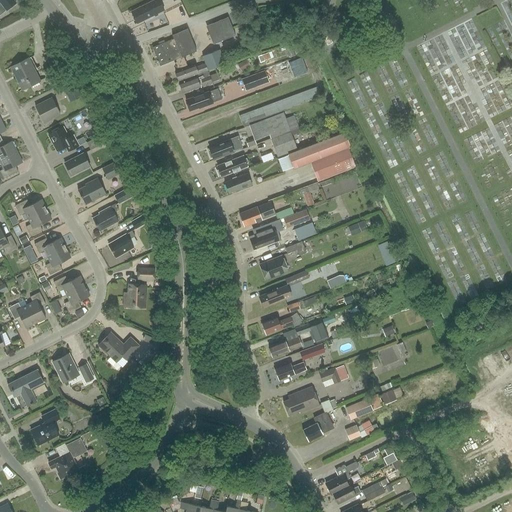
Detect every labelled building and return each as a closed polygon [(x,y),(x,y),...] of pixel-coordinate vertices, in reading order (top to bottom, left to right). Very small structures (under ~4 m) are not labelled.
[(0,0),(0,15),(7,10),(16,3),(14,0),(0,0)] [(164,10),(159,0),(154,0),(131,11),(137,24),(164,10)] [(236,35),(229,17),(206,26),(213,44),(236,35)] [(324,25),(318,28),(327,45),(333,43),(324,25)] [(177,59),(181,69),(175,71),(179,81),(226,64),(221,50),(203,56),(205,64),(198,66),(197,64),(195,65),(195,64),(187,67),(184,56),(197,51),(188,29),(172,35),(174,39),(153,47),(158,60),(157,61),(158,64),(159,63),(160,66),(177,59)] [(272,51),(260,55),(263,61),(274,57),(272,51)] [(40,84),(39,82),(40,81),(29,58),(11,67),(22,90),(31,85),(33,88),(40,84)] [(251,67),(247,59),(237,65),(242,72),(251,67)] [(43,71),(51,86),(63,80),(55,65),(43,71)] [(183,93),(212,82),(219,80),(216,73),(210,75),(208,71),(179,82),(183,93)] [(269,82),(265,71),(241,79),(246,91),(269,82)] [(71,102),(82,97),(74,80),(63,85),(71,102)] [(312,89),(315,99),(321,97),(317,87),(312,89)] [(310,101),(315,99),(312,89),(306,91),(310,101)] [(199,109),(213,103),(208,91),(185,100),(190,111),(199,108),(199,109)] [(304,103),(310,101),(306,91),(300,93),(304,103)] [(299,105),(304,103),(300,93),(295,95),(299,105)] [(293,107),(299,105),(295,95),(289,97),(293,107)] [(288,109),(293,107),(289,97),(284,99),(288,109)] [(52,98),(35,106),(44,124),(53,119),(52,118),(60,114),(52,98)] [(282,111),(288,109),(284,99),(278,101),(282,111)] [(276,113),(282,111),(278,101),(273,103),(276,113)] [(271,115),(276,113),(273,103),(267,106),(271,115)] [(265,118),(271,115),(267,106),(262,108),(265,118)] [(260,120),(265,118),(262,108),(256,110),(260,120)] [(251,112),(254,122),(260,120),(256,110),(251,112)] [(249,124),(254,122),(251,112),(245,114),(249,124)] [(263,120),(270,139),(290,132),(299,128),(294,116),(286,119),(283,113),(263,120)] [(243,126),(249,124),(245,114),(239,116),(243,126)] [(73,135),(68,138),(63,128),(50,134),(58,151),(66,146),(68,151),(79,146),(73,135)] [(290,132),(270,139),(277,157),(297,150),(290,132)] [(288,156),(293,168),(294,170),(310,163),(317,182),(355,167),(348,149),(350,149),(344,132),(288,154),(288,156)] [(90,150),(105,143),(101,136),(87,143),(90,150)] [(242,148),(237,136),(216,144),(217,145),(209,148),(213,159),(222,155),(222,158),(234,153),(234,151),(242,148)] [(0,160),(17,152),(12,141),(5,145),(2,139),(0,140),(0,160)] [(248,147),(256,144),(255,139),(246,142),(248,147)] [(263,155),(265,161),(275,157),(273,151),(263,155)] [(17,152),(0,160),(0,161),(4,169),(0,171),(4,179),(18,171),(16,166),(23,162),(17,152)] [(65,163),(71,176),(90,166),(83,153),(65,163)] [(222,177),(247,167),(243,156),(218,166),(222,177)] [(293,168),(288,156),(278,160),(282,172),(293,168)] [(108,180),(124,172),(118,161),(102,169),(108,180)] [(248,174),(237,178),(237,177),(233,178),(233,179),(225,182),(229,193),(252,185),(248,174)] [(89,184),(78,190),(86,205),(106,194),(98,178),(89,183),(89,184)] [(304,187),(309,204),(315,203),(310,185),(304,187)] [(118,203),(133,195),(129,188),(114,196),(118,203)] [(29,218),(46,209),(41,199),(30,205),(27,200),(16,206),(20,215),(26,213),(29,218)] [(262,219),(275,214),(270,202),(257,207),(239,214),(244,227),(262,220),(262,219)] [(115,204),(98,213),(99,215),(92,219),(99,232),(118,222),(113,213),(118,210),(115,204)] [(40,225),(51,219),(46,209),(29,218),(31,224),(26,227),(31,236),(43,230),(40,225)] [(288,229),(307,221),(303,211),(284,219),(288,229)] [(149,220),(145,214),(131,222),(135,228),(149,220)] [(299,239),(318,232),(314,221),(295,227),(299,239)] [(352,236),(368,229),(364,221),(348,227),(352,236)] [(8,252),(17,247),(11,235),(6,238),(0,227),(0,226),(0,249),(5,247),(8,252)] [(254,250),(273,243),(272,241),(278,239),(273,228),(259,233),(260,235),(250,239),(254,250)] [(108,244),(116,257),(134,247),(129,239),(135,236),(132,231),(108,244)] [(29,241),(26,236),(19,240),(22,245),(29,241)] [(48,257),(66,248),(61,238),(49,244),(46,238),(35,244),(39,253),(45,251),(48,257)] [(306,253),(302,242),(284,249),(287,254),(296,250),(299,256),(306,253)] [(59,263),(71,258),(66,248),(48,257),(51,263),(45,265),(50,275),(62,269),(59,263)] [(282,256),(260,265),(266,280),(288,271),(282,256)] [(137,281),(154,282),(154,268),(138,267),(137,281)] [(287,288),(309,279),(306,271),(284,280),(287,285),(287,288)] [(67,295),(85,286),(80,276),(68,282),(66,276),(54,282),(59,291),(64,289),(67,295)] [(346,282),(344,276),(340,276),(336,277),(340,285),(346,282)] [(45,291),(52,288),(49,282),(42,286),(45,291)] [(144,308),(145,284),(129,284),(129,298),(125,298),(124,307),(144,308)] [(291,297),(287,288),(287,285),(259,296),(264,308),(291,297)] [(78,301),(90,296),(85,286),(67,295),(70,301),(65,303),(69,313),(81,307),(78,301)] [(36,323),(46,318),(40,307),(46,304),(40,292),(30,297),(33,302),(27,305),(36,323)] [(302,301),(287,306),(290,312),(304,307),(302,301)] [(36,323),(27,305),(21,308),(18,303),(9,308),(15,319),(20,317),(26,328),(36,323)] [(77,318),(79,318),(85,314),(82,309),(75,313),(77,318)] [(296,313),(290,317),(278,321),(277,317),(262,323),(266,335),(293,324),(295,327),(305,323),(296,313)] [(308,325),(296,330),(298,337),(311,332),(312,334),(314,333),(312,328),(310,329),(308,325)] [(395,333),(392,326),(382,330),(385,337),(395,333)] [(113,366),(116,362),(122,356),(126,360),(139,346),(130,337),(124,344),(111,332),(98,345),(111,357),(107,360),(113,366)] [(273,358),(302,346),(299,337),(286,342),(285,341),(269,347),(273,358)] [(299,352),(303,361),(326,352),(323,343),(299,352)] [(406,352),(403,343),(397,345),(400,354),(406,352)] [(63,382),(79,374),(69,354),(53,362),(63,382)] [(279,380),(306,370),(304,363),(292,367),(290,363),(275,369),(279,380)] [(94,378),(87,364),(79,368),(86,382),(94,378)] [(335,369),(340,381),(349,378),(343,366),(335,369)] [(340,381),(335,369),(335,368),(319,374),(322,383),(332,379),(334,384),(340,381)] [(30,389),(44,382),(38,369),(8,384),(14,397),(19,394),(26,407),(37,401),(30,389)] [(289,416),(299,412),(300,414),(319,406),(311,387),(288,397),(289,400),(283,402),(289,416)] [(402,397),(399,388),(380,396),(384,405),(396,401),(395,399),(402,397)] [(350,420),(383,406),(378,394),(345,408),(350,420)] [(53,422),(60,419),(55,409),(42,416),(45,422),(31,430),(39,445),(59,435),(53,422)] [(323,434),(322,431),(328,429),(328,430),(334,428),(327,413),(326,414),(325,413),(315,418),(317,423),(303,430),(309,441),(323,434)] [(111,425),(121,421),(117,414),(108,419),(111,425)] [(355,424),(344,429),(349,440),(360,435),(355,424)] [(73,458),(87,451),(81,438),(66,445),(69,452),(49,463),(52,469),(56,467),(59,473),(58,473),(61,479),(69,475),(69,474),(78,469),(73,458)] [(356,462),(345,467),(348,472),(359,467),(356,462)] [(348,485),(348,484),(346,480),(350,478),(348,472),(326,483),(332,495),(333,494),(333,493),(348,485)] [(375,491),(383,487),(380,481),(373,485),(375,491)] [(338,504),(355,495),(360,492),(358,486),(352,489),(350,483),(348,484),(348,485),(333,493),(333,494),(338,504)] [(373,485),(362,491),(365,496),(375,491),(373,485)] [(201,499),(203,487),(197,486),(195,498),(201,499)] [(375,491),(378,496),(385,492),(383,487),(375,491)] [(367,501),(378,496),(375,491),(365,496),(367,501)] [(212,511),(215,501),(211,500),(209,508),(201,506),(199,511),(212,511)] [(239,509),(241,501),(237,500),(235,508),(227,506),(225,511),(226,511),(225,511),(238,511),(239,509)] [(225,511),(226,511),(225,511),(217,510),(219,502),(215,501),(212,511),(225,511)] [(199,511),(201,506),(182,502),(180,509),(187,510),(186,511),(199,511)]
